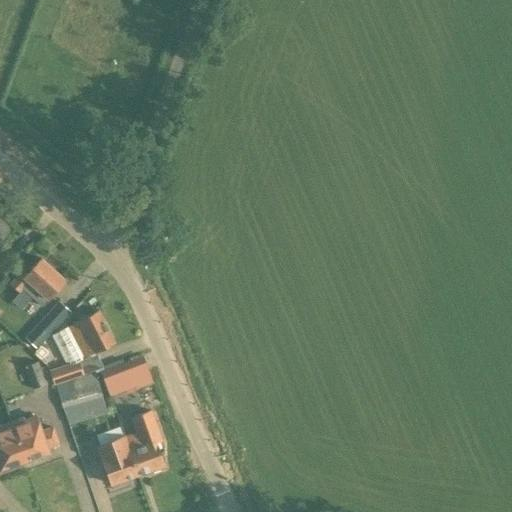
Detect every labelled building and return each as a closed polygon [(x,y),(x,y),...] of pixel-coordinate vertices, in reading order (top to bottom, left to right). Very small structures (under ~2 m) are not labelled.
[(20,294),(29,283),(47,300),(64,281),(40,259),(27,273),(22,269),(9,284),(20,294)] [(36,350),(70,312),(58,301),(24,339),(36,350)] [(83,359),(115,343),(98,311),(66,327),(83,359)] [(151,383),(149,378),(140,356),(99,372),(109,397),(133,388),(136,386),(137,389),(151,383)] [(32,390),(46,384),(38,362),(24,367),(32,390)] [(83,376),(83,375),(79,362),(48,371),(53,386),(55,386),(83,376)] [(83,376),(55,386),(62,411),(103,400),(94,371),(83,375),(83,376)] [(131,418),(137,434),(123,439),(137,476),(164,466),(155,442),(161,440),(151,411),(131,418)] [(22,418),(9,423),(24,462),(48,453),(47,449),(59,444),(53,426),(40,431),(35,417),(23,421),(22,418)] [(0,470),(24,462),(9,423),(0,426),(0,470)] [(137,476),(123,439),(97,448),(111,485),(137,476)]
